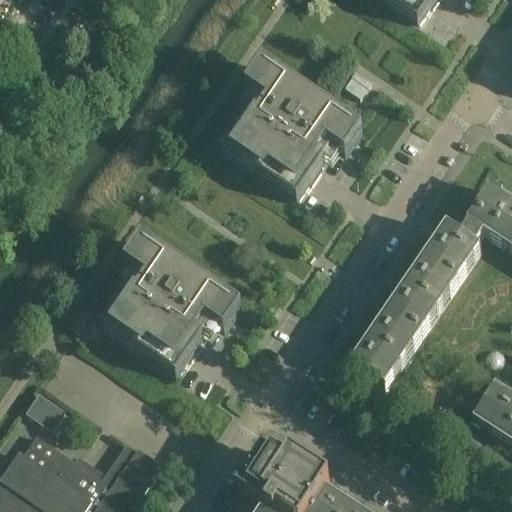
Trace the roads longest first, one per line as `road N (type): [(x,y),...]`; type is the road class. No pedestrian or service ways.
road 1 (residential): [(263,411),(473,102)]
road 2 (residential): [(417,511),(263,411)]
road 3 (residential): [(193,511),(263,411)]
